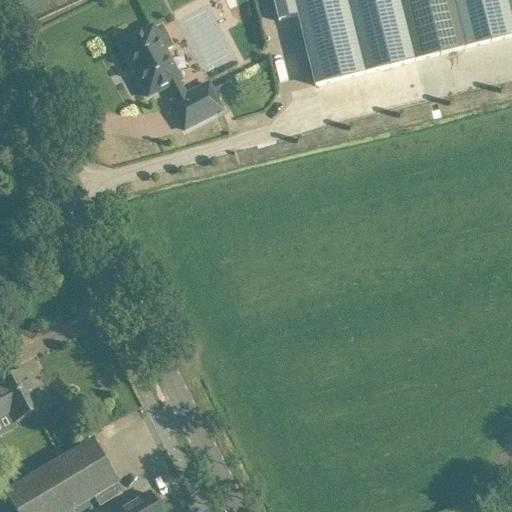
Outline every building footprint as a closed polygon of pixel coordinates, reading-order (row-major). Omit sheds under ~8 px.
[(511,36),(511,0),(293,0),(315,86),(511,36)] [(155,28),(122,45),(148,96),(169,85),(177,101),(171,104),(185,131),(222,111),(208,84),(186,96),(180,84),(183,82),(167,51),(174,47),(162,25),(156,29),(155,28)] [(0,417),(7,414),(13,424),(46,407),(33,384),(30,385),(23,372),(0,384),(0,417)] [(5,494),(16,511),(71,511),(94,498),(100,506),(121,493),(90,442),(5,494)] [(118,511),(160,511),(161,511),(150,493),(118,511)]
